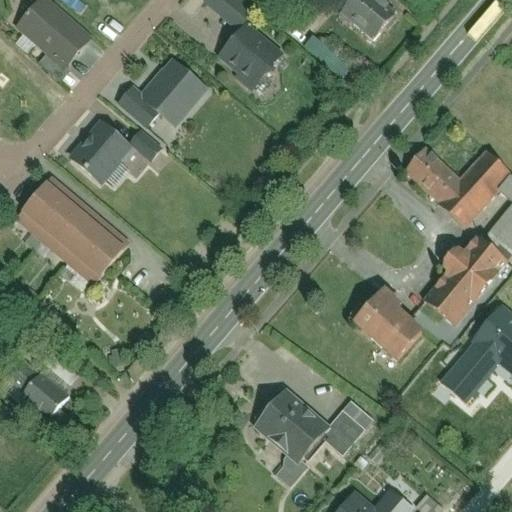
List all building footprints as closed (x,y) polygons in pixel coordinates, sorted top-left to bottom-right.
[(63,71),(93,36),(50,0),(25,0),(6,23),(63,71)] [(197,0),(229,24),(236,18),(248,3),(243,0),(197,0)] [(376,0),(357,0),(344,16),(377,43),(398,18),(376,0)] [(278,50),(236,18),(229,24),(211,52),(254,84),(278,50)] [(316,36),(300,55),(337,86),(353,66),(316,36)] [(210,79),(168,44),(130,89),(121,82),(109,96),(142,124),(150,114),(168,130),(210,79)] [(97,114),(61,157),(89,180),(118,146),(138,162),(153,143),(129,124),(121,134),(97,114)] [(417,140),(392,172),(459,225),(501,171),(472,148),(455,170),(417,140)] [(44,180),(13,214),(90,281),(120,247),(44,180)] [(443,336),(511,252),(511,184),(508,181),(405,305),(443,336)] [(417,333),(369,286),(337,318),(385,365),(417,333)] [(511,313),(494,299),(432,380),(460,401),(487,366),(511,384),(511,313)] [(70,403),(19,352),(0,371),(0,374),(7,381),(0,388),(0,401),(36,438),(70,403)] [(335,458),(369,418),(340,394),(314,425),(264,384),(233,421),(287,466),(311,438),(335,458)] [(426,511),(434,504),(416,488),(405,500),(385,482),(368,501),(345,482),(318,511),(426,511)]
